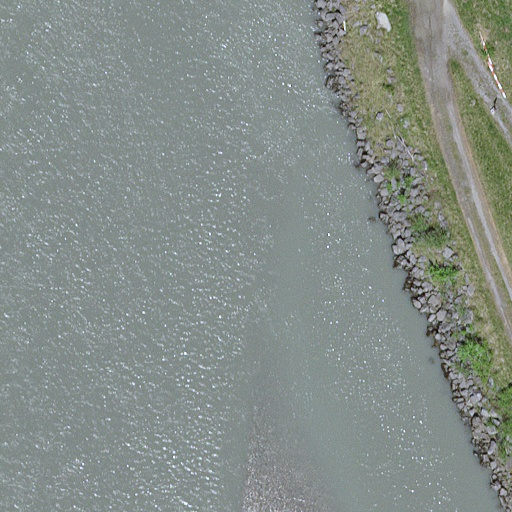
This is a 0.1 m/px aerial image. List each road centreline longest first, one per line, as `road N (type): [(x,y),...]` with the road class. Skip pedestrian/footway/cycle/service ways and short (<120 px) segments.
road 1 (track): [(439,21),(432,90),(511,298)]
road 2 (track): [(432,0),(511,134)]
